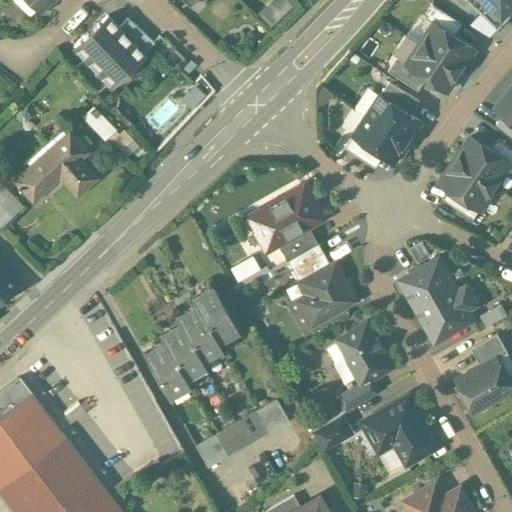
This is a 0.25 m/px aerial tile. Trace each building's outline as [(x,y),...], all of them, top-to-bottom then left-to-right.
[(28,0),(39,10),(48,0),(28,0)] [(511,0),(482,0),(502,18),(511,7),(511,0)] [(462,24),(432,4),(424,16),(434,23),(435,22),(455,35),(462,24)] [(110,18),(107,15),(95,26),(85,35),(73,46),(76,49),(76,50),(81,56),(82,55),(84,58),(107,83),(110,85),(121,74),(122,75),(132,65),(143,54),(142,53),(118,26),(115,24),(116,23),(110,17),(110,18)] [(153,42),(127,18),(118,26),(142,53),(153,42)] [(455,35),(435,22),(434,23),(420,44),(460,71),(475,49),(455,35)] [(460,71),(420,44),(407,63),(407,64),(427,77),(447,90),(460,71)] [(407,63),(397,56),(388,70),(418,90),(427,77),(407,64),(407,63)] [(107,83),(84,58),(75,67),(98,91),(107,83)] [(380,95),(411,114),(419,101),(390,82),(380,95)] [(511,88),(497,108),(511,120),(511,88)] [(380,95),(367,115),(407,141),(421,121),(411,114),(380,95)] [(92,106),(81,116),(102,139),(114,129),(92,106)] [(407,141),(367,115),(354,135),(384,154),(394,161),(407,141)] [(384,154),(354,135),(345,148),(375,168),(384,154)] [(75,136),(34,169),(31,165),(15,178),(31,198),(59,175),(75,195),(96,177),(80,157),(87,151),(75,136)] [(491,150),(471,136),(455,160),(495,187),(510,164),(511,163),(491,150)] [(511,149),(497,140),(491,150),(511,163),(510,164),(511,165),(511,149)] [(495,187),(455,160),(440,183),(450,190),(479,210),(495,187)] [(0,226),(23,207),(0,181),(0,226)] [(303,185),(259,209),(265,220),(253,227),(265,249),(276,243),(308,226),(322,218),(303,185)] [(479,210),(450,190),(443,200),(473,220),(479,210)] [(308,226),(276,243),(286,261),(317,243),(308,226)] [(317,243),(286,261),(298,282),(300,282),(299,281),(329,264),(317,243)] [(439,259),(402,279),(414,302),(451,281),(439,259)] [(329,264),(299,281),(300,282),(307,294),(296,300),(310,325),(356,300),(334,261),(329,264)] [(0,299),(17,282),(0,264),(0,299)] [(451,281),(414,302),(435,339),(472,319),(451,281)] [(234,327),(211,287),(192,297),(196,304),(215,338),(234,327)] [(215,338),(196,304),(175,315),(179,322),(198,356),(219,345),(215,338)] [(498,308),(482,314),(486,323),(501,318),(498,308)] [(393,366),(367,321),(336,338),(336,339),(325,345),(334,361),(345,355),(361,383),(362,384),(371,378),(393,366)] [(198,356),(179,322),(159,333),(163,340),(183,375),(203,364),(198,356)] [(497,333),(471,348),(482,366),(496,358),(496,359),(508,352),(497,333)] [(183,375),(163,340),(142,352),(166,394),(187,382),(183,375)] [(482,366),(458,379),(475,410),(511,389),(511,386),(496,359),(496,358),(482,366)] [(0,489),(17,511),(122,511),(19,376),(0,390),(0,489)] [(361,383),(339,395),(348,410),(379,392),(371,378),(362,384),(361,383)] [(408,394),(362,420),(377,447),(391,440),(392,441),(394,440),(407,464),(438,446),(408,394)] [(276,398),(255,409),(268,432),(289,421),(276,398)] [(255,409),(235,421),(248,444),(268,432),(255,409)] [(343,412),(312,430),(323,451),(355,433),(343,412)] [(248,444),(235,421),(214,432),(228,455),(248,444)] [(214,432),(194,443),(207,466),(228,455),(214,432)] [(443,496),(435,482),(405,499),(411,511),(474,511),(460,487),(443,496)] [(293,494),(265,509),(266,511),(291,511),(300,507),(293,494)] [(327,511),(319,497),(300,507),(291,511),(327,511)] [(410,511),(406,502),(400,504),(402,511),(410,511)]
